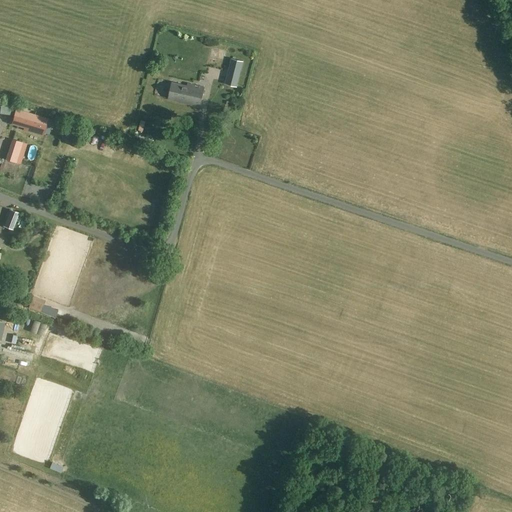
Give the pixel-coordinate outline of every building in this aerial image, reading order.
[(222,49),(211,47),(210,59),(220,60),(222,49)] [(208,64),(205,80),(212,82),(216,66),(208,64)] [(171,82),(167,98),(177,101),(176,101),(200,107),(204,88),(186,83),(186,85),(171,82)] [(0,103),(1,104),(0,110),(0,113),(10,114),(11,105),(3,104),(1,103),(2,101),(0,100),(0,103)] [(47,118),(15,108),(10,124),(23,127),(22,130),(42,136),(47,118)] [(20,149),(22,142),(14,139),(11,146),(20,149)] [(80,196),(79,207),(89,208),(90,197),(80,196)] [(19,213),(9,209),(3,226),(12,230),(19,213)] [(40,231),(35,221),(27,226),(33,236),(40,231)] [(33,295),(29,307),(40,312),(45,300),(33,295)]
